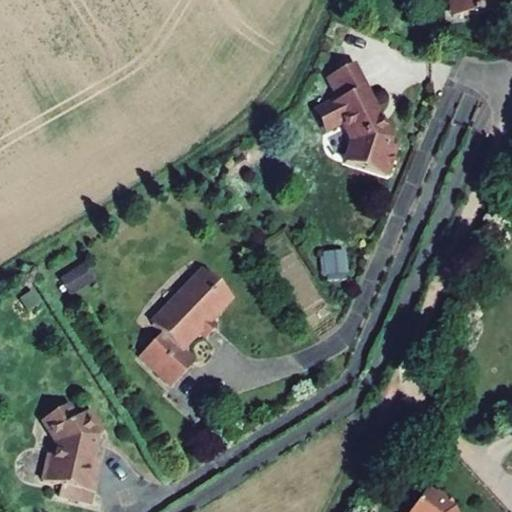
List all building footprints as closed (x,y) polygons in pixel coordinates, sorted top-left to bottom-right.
[(451,19),(487,16),(485,0),(444,0),(445,14),(451,19)] [(341,126),(349,143),(342,164),(384,178),(394,148),(387,144),(388,139),(351,65),(324,79),(334,100),(336,102),(330,105),(341,126)] [(336,102),(334,100),(311,112),(322,135),(341,126),(330,105),(336,102)] [(342,257),(322,258),(323,277),(343,276),(342,257)] [(90,280),(80,265),(57,280),(67,294),(90,280)] [(205,321),(228,298),(201,271),(149,325),(158,333),(137,355),(169,386),(190,364),(177,350),(196,331),(203,338),(212,328),(205,321)] [(36,302),(29,290),(17,298),(24,310),(36,302)] [(88,459),(94,436),(100,432),(86,410),(72,419),(64,405),(40,420),(54,442),(51,455),(45,454),(39,481),(58,486),(55,496),(76,501),(79,490),(88,492),(96,461),(88,459)] [(451,511),(448,509),(452,503),(436,491),(432,497),(425,491),(408,511),(451,511)]
